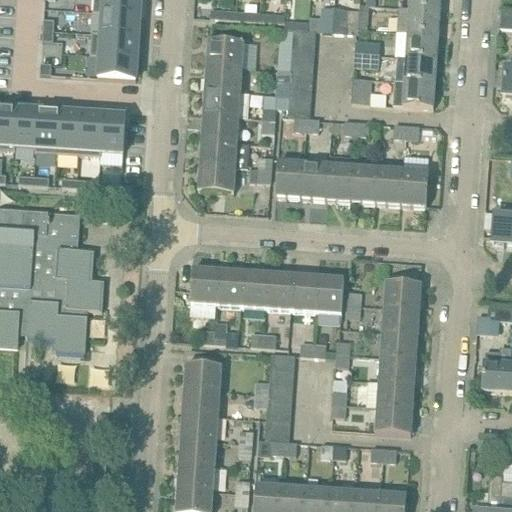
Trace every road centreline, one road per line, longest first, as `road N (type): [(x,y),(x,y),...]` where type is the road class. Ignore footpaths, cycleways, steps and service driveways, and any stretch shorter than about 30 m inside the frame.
road 1 (residential): [(464,252),(160,231)]
road 2 (residential): [(141,511),(160,231)]
road 3 (residential): [(452,421),(463,272)]
road 4 (residential): [(27,88),(167,98)]
road 5 (residential): [(160,231),(167,98)]
road 6 (residential): [(464,252),(473,125)]
road 7 (residential): [(473,125),(482,0)]
